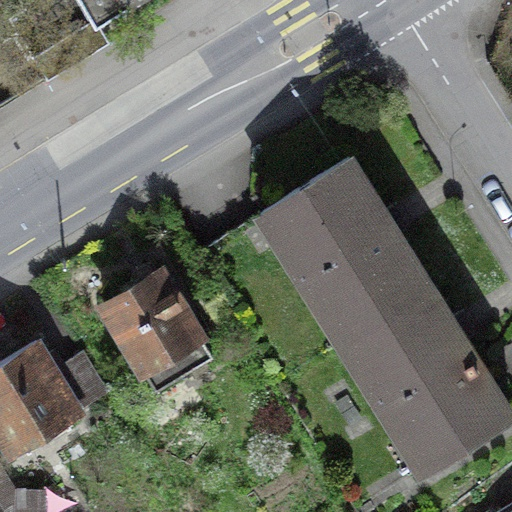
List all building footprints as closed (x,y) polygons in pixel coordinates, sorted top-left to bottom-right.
[(0,0),(0,75),(21,64),(0,26),(0,0)] [(84,0),(97,20),(132,0),(84,0)] [(511,30),(481,52),(511,96),(511,30)] [(511,415),(511,410),(333,166),(246,229),(427,477),(511,415)] [(87,311),(130,390),(202,351),(159,272),(87,311)] [(0,472),(75,424),(27,349),(0,366),(0,472)] [(511,511),(511,498),(491,511),(511,511)]
